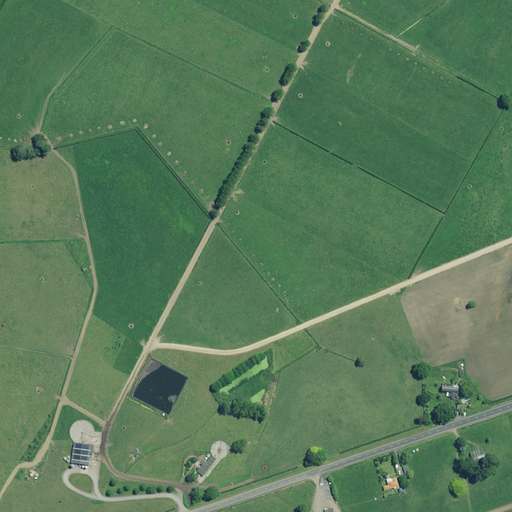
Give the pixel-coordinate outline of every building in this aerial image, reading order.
[(443,386),(442,391),(443,391),(445,391),(447,391),(446,396),(448,396),(448,397),(451,397),(451,399),(458,400),(459,385),(452,384),(452,387),(443,386)] [(94,445),(74,443),(71,463),(89,465),(91,454),(93,454),(94,445)] [(485,457),(482,449),(470,452),(473,461),(485,457)] [(201,468),(199,466),(197,468),(199,470),(198,472),(203,476),(217,459),(212,456),(207,462),(204,460),(200,464),(202,466),(201,468)] [(383,486),(385,490),(393,488),(394,489),(397,488),(397,487),(399,486),(397,477),(391,479),(391,478),(387,479),(388,485),(383,486)]
